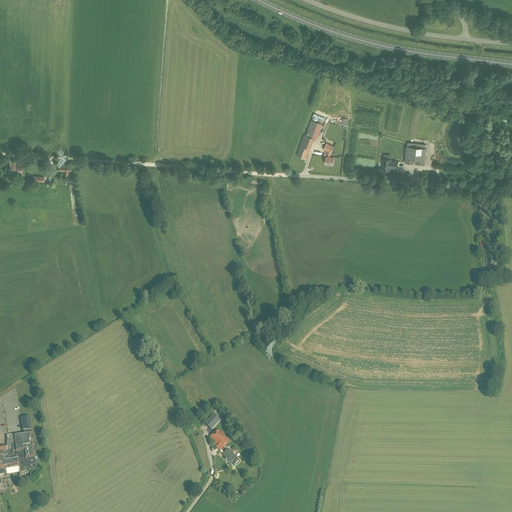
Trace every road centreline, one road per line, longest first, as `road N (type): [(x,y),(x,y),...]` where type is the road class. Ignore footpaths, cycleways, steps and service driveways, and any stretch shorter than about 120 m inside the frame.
road 1 (track): [(297,175),(0,154)]
road 2 (primary): [(511,65),(353,39),(258,0)]
road 3 (unclassified): [(511,190),(297,175)]
road 4 (unclassified): [(465,39),(306,0)]
